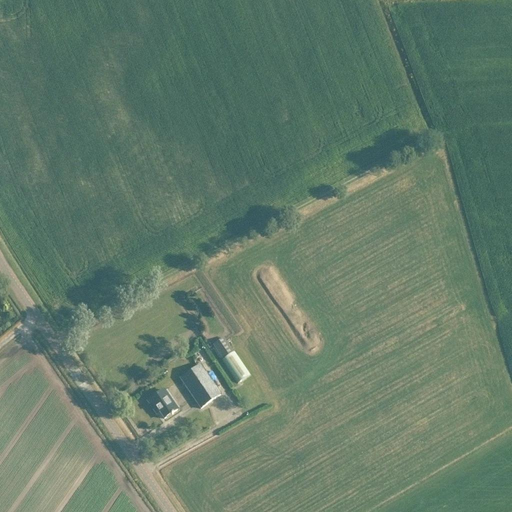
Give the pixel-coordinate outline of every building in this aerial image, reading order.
[(223,345),(226,349),(233,345),(231,340),(223,345)] [(251,377),(234,352),(222,361),(239,385),(251,377)] [(202,410),(221,395),(201,366),(181,380),(202,410)] [(160,413),(164,420),(177,411),(164,391),(148,402),(156,415),(160,413)] [(239,393),(235,396),(241,405),(245,402),(239,393)]
